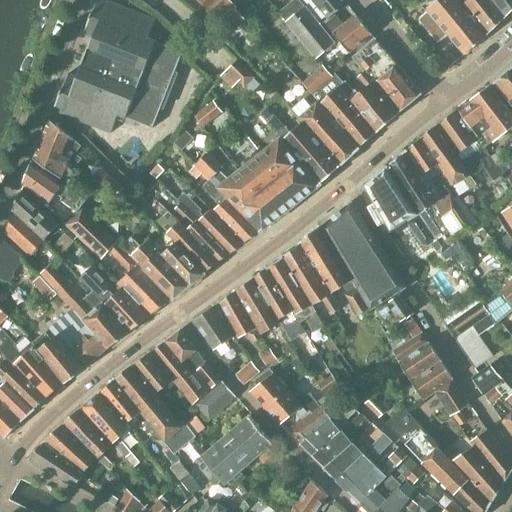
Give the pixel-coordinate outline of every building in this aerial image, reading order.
[(68,78),(55,112),(78,120),(113,134),(120,117),(128,120),(128,119),(155,129),(185,53),(158,43),(159,42),(151,39),(157,21),(102,0),(99,0),(88,29),(85,36),(94,39),(79,78),(70,74),(70,75),(68,78)] [(200,0),(209,10),(219,0),(200,0)] [(233,33),(247,21),(237,10),(238,9),(230,0),(221,0),(207,15),(219,25),(223,22),(233,33)] [(312,0),(331,21),(334,18),(349,5),(344,0),(297,0),(300,3),(303,0),(312,0)] [(488,38),(459,2),(457,0),(440,0),(429,10),(431,13),(422,20),(438,39),(447,31),(452,37),(433,55),(449,73),(488,38)] [(493,0),(462,0),(459,2),(488,38),(509,19),(493,0)] [(511,0),(493,0),(509,19),(511,15),(511,0)] [(349,5),(334,18),(341,26),(343,28),(358,16),(349,5)] [(308,7),(288,23),(318,61),(338,45),(308,7)] [(352,54),(374,36),(358,16),(343,28),(335,34),(352,54)] [(366,73),(374,83),(375,83),(377,84),(399,65),(377,40),(354,59),(366,72),(366,73)] [(257,78),(239,60),(222,78),(233,89),(239,83),(245,90),(257,78)] [(375,83),(374,83),(400,115),(401,115),(425,95),(424,94),(423,94),(399,65),(377,84),(375,83)] [(341,88),(345,85),(334,73),(330,76),(323,68),(305,84),(323,105),(322,105),(362,151),(363,150),(379,134),(341,88)] [(511,103),(511,70),(497,84),(511,103)] [(368,88),(374,83),(366,73),(359,78),(368,88)] [(374,83),(368,88),(361,95),(357,91),(356,92),(348,83),(345,85),(341,88),(379,134),(400,115),(374,83)] [(459,113),(480,141),(481,141),(486,149),(495,143),(499,149),(511,140),(511,138),(508,133),(511,130),(511,113),(492,86),(472,101),(473,102),(459,113)] [(304,123),(344,166),(362,151),(322,105),(319,102),(313,108),(305,100),(294,110),(301,118),(300,119),(304,123)] [(215,102),(196,117),(205,128),(224,113),(215,102)] [(282,138),(281,139),(324,185),(344,166),(304,123),(292,134),(268,107),(261,114),(282,138)] [(438,128),(458,156),(480,141),(459,113),(458,112),(438,128)] [(52,120),(44,141),(78,168),(83,160),(71,150),(75,140),(52,120)] [(455,187),(465,181),(473,178),(473,177),(458,156),(438,128),(437,127),(424,138),(441,165),(455,187)] [(186,131),(176,144),(184,151),(195,140),(186,131)] [(432,171),(441,165),(424,138),(409,150),(429,183),(437,178),(432,171)] [(221,172),(214,179),(212,182),(219,188),(264,232),(324,185),(281,139),(229,180),(221,172)] [(78,168),(44,141),(36,161),(64,180),(67,174),(72,177),(78,168)] [(474,229),(473,228),(480,223),(454,186),(448,190),(452,196),(444,200),(434,183),(431,185),(429,183),(409,150),(389,168),(420,216),(420,215),(438,242),(439,243),(445,239),(450,246),(457,241),(474,229)] [(214,179),(221,172),(226,168),(210,152),(197,167),(204,174),(212,182),(214,179)] [(501,152),(493,157),(500,168),(501,166),(508,161),(501,152)] [(493,180),(506,173),(501,166),(500,168),(493,157),(491,156),(482,162),(493,180)] [(511,182),(511,157),(508,161),(501,166),(506,173),(511,182)] [(81,212),(83,210),(84,208),(88,203),(65,185),(34,164),(25,186),(51,205),(59,194),(68,201),(67,202),(81,212)] [(161,183),(161,182),(169,174),(160,166),(152,174),(152,175),(161,183)] [(199,180),(204,174),(197,167),(190,174),(197,181),(199,180)] [(425,250),(433,245),(438,242),(420,215),(420,216),(389,168),(367,187),(377,205),(370,209),(381,227),(387,223),(393,232),(407,223),(425,250)] [(94,182),(100,187),(110,175),(104,169),(94,182)] [(118,198),(125,189),(111,175),(103,184),(118,198)] [(146,181),(141,186),(150,194),(161,183),(152,175),(146,181)] [(478,186),(473,178),(465,181),(471,190),(478,186)] [(90,199),(100,187),(94,182),(92,181),(82,194),(90,199)] [(264,232),(219,188),(212,182),(205,189),(222,206),(215,212),(213,210),(213,211),(246,245),(264,232)] [(126,189),(125,189),(118,198),(130,210),(138,202),(126,189)] [(43,241),(45,240),(58,224),(23,191),(15,212),(43,241)] [(182,205),(199,223),(200,223),(232,256),(246,245),(213,211),(206,217),(202,213),(204,211),(187,194),(179,201),(182,205)] [(373,312),(373,311),(377,309),(408,289),(353,203),(323,228),(354,282),(355,282),(359,289),(351,294),(347,296),(360,317),(371,310),(373,312)] [(181,222),(221,264),(232,256),(200,223),(199,223),(182,205),(177,210),(194,226),(189,231),(181,222)] [(511,226),(511,207),(503,214),(511,226)] [(112,277),(152,317),(174,300),(146,271),(120,244),(120,243),(84,208),(83,210),(81,212),(68,226),(103,261),(111,252),(132,273),(120,284),(113,276),(112,277)] [(43,241),(15,212),(7,233),(34,258),(48,243),(45,240),(43,241)] [(175,228),(169,234),(207,274),(221,264),(181,222),(180,222),(170,212),(164,217),(175,228)] [(301,245),(302,246),(333,295),(346,287),(354,282),(323,228),(322,227),(301,245)] [(176,300),(207,274),(169,234),(178,244),(165,255),(151,240),(134,256),(176,300)] [(508,258),(511,248),(511,238),(510,235),(497,245),(508,258)] [(464,252),(457,241),(450,246),(445,239),(439,243),(438,242),(433,245),(440,254),(443,255),(447,263),(457,256),(464,252)] [(0,279),(13,285),(18,272),(26,262),(3,242),(0,250),(0,279)] [(57,245),(54,249),(63,257),(66,253),(57,245)] [(314,307),(325,302),(333,316),(342,310),(333,295),(302,246),(285,259),(314,307)] [(270,270),(297,317),(301,325),(302,324),(308,320),(315,334),(314,334),(321,349),(332,343),(325,329),(326,328),(318,314),(318,313),(314,307),(285,259),(274,267),(270,270)] [(132,333),(94,293),(86,300),(54,264),(41,276),(42,277),(56,293),(56,292),(59,295),(73,310),(89,327),(88,327),(110,350),(132,333)] [(297,317),(270,270),(256,279),(281,322),(289,316),(292,321),(289,323),(299,339),(308,334),(302,324),(301,325),(297,317)] [(496,287),(501,292),(501,293),(503,295),(511,286),(511,276),(510,274),(496,287)] [(152,317),(112,277),(108,281),(120,293),(114,298),(95,276),(87,284),(93,290),(92,291),(94,293),(132,333),(152,317)] [(42,277),(35,283),(52,301),(59,295),(56,292),(56,293),(42,277)] [(239,292),(263,336),(282,324),(281,322),(256,279),(239,292)] [(355,282),(354,282),(346,287),(351,294),(359,289),(355,282)] [(511,286),(503,295),(511,304),(511,286)] [(265,339),(263,336),(239,292),(221,304),(241,340),(250,335),(255,345),(265,339)] [(457,340),(474,328),(490,317),(497,325),(511,313),(511,304),(503,295),(501,293),(501,292),(467,316),(467,315),(450,329),(457,339),(456,339),(457,340)] [(378,312),(377,309),(373,311),(372,313),(376,320),(380,317),(389,329),(400,322),(402,324),(415,315),(402,295),(378,312)] [(17,368),(49,400),(66,385),(67,384),(38,352),(32,345),(26,339),(18,346),(4,330),(1,334),(9,314),(0,305),(0,349),(15,366),(16,365),(18,367),(17,368)] [(211,346),(223,337),(232,330),(218,306),(194,322),(211,346)] [(61,341),(86,371),(110,350),(88,327),(89,327),(73,310),(49,331),(56,338),(57,337),(58,337),(61,341)] [(474,328),(481,337),(497,325),(490,317),(474,328)] [(415,339),(424,333),(415,319),(405,326),(415,339)] [(463,350),(481,337),(474,328),(457,340),(463,350)] [(193,375),(208,363),(199,352),(182,331),(168,342),(193,375)] [(86,371),(61,341),(58,337),(57,337),(56,338),(53,340),(47,333),(35,344),(40,350),(38,352),(67,384),(86,371)] [(424,333),(415,339),(394,352),(401,364),(431,343),(424,333)] [(481,337),(463,350),(470,360),(489,348),(481,337)] [(193,375),(168,342),(153,353),(177,380),(212,421),(238,398),(223,381),(208,363),(193,375)] [(431,343),(401,364),(414,383),(443,362),(431,343)] [(290,358),(297,354),(299,353),(294,344),(285,349),(290,358)] [(489,348),(470,360),(477,370),(495,357),(489,348)] [(259,359),(266,367),(277,360),(270,351),(259,359)] [(153,353),(134,366),(156,396),(177,380),(153,353)] [(297,354),(290,358),(298,371),(305,367),(297,354)] [(443,362),(414,383),(425,402),(437,394),(455,380),(443,362)] [(0,372),(7,380),(9,382),(37,410),(49,400),(17,368),(12,372),(3,363),(0,365),(0,372)] [(262,372),(261,371),(254,363),(238,376),(246,385),(262,372)] [(118,380),(143,413),(160,435),(166,442),(166,443),(176,455),(196,438),(186,425),(181,429),(156,396),(134,366),(118,380)] [(499,390),(511,403),(511,388),(492,366),(474,378),(488,400),(499,390)] [(267,410),(290,391),(272,370),(256,382),(260,387),(253,393),(267,410)] [(37,410),(9,382),(7,380),(0,372),(0,382),(4,387),(0,390),(0,397),(24,422),(37,410)] [(326,396),(341,386),(334,376),(320,386),(326,396)] [(360,387),(352,376),(345,381),(348,385),(344,388),(349,395),(354,392),(360,398),(368,392),(363,385),(360,387)] [(128,426),(129,425),(143,413),(118,380),(102,392),(100,393),(128,426)] [(455,380),(437,394),(452,418),(472,404),(455,380)] [(511,432),(511,403),(499,390),(488,400),(494,407),(498,403),(509,417),(504,422),(511,432)] [(314,415),(323,409),(312,394),(300,402),(290,391),(267,410),(281,426),(297,413),(302,419),(312,412),(314,415)] [(128,426),(100,393),(82,409),(115,447),(115,446),(127,460),(133,453),(124,442),(122,444),(119,441),(133,429),(129,425),(128,426)] [(24,422),(0,397),(0,432),(7,440),(24,422)] [(381,419),(390,412),(375,397),(366,405),(381,419)] [(352,419),(355,422),(363,415),(350,404),(341,414),(349,422),(352,419)] [(301,446),(337,418),(332,412),(335,411),(328,405),(323,409),(314,415),(289,434),(301,446)] [(462,430),(479,418),(473,408),(455,420),(462,430)] [(65,425),(98,460),(100,461),(115,447),(82,409),(65,425)] [(474,511),(489,511),(494,504),(455,461),(454,462),(440,448),(441,447),(434,440),(407,410),(388,425),(425,464),(474,511)] [(368,419),(363,415),(355,422),(354,423),(359,428),(368,419)] [(186,425),(196,438),(207,429),(206,427),(197,416),(186,425)] [(246,502),(257,492),(258,490),(248,479),(247,479),(242,472),(274,443),(252,418),(204,458),(227,486),(229,483),(237,492),(244,501),(245,502),(246,501),(246,502)] [(337,418),(301,446),(314,458),(346,429),(337,418)] [(366,432),(378,442),(378,443),(387,435),(374,424),(366,432)] [(47,443),(86,475),(86,474),(98,460),(65,425),(47,443)] [(346,429),(314,458),(325,470),(326,469),(350,448),(354,443),(344,431),(347,430),(346,429)] [(473,443),(505,486),(511,475),(511,460),(489,431),(472,443),(473,443)] [(378,442),(368,452),(369,452),(338,481),(350,493),(374,470),(377,466),(369,459),(371,457),(375,454),(378,452),(382,456),(394,443),(387,435),(378,443),(378,442)] [(77,488),(86,475),(47,443),(46,444),(31,462),(77,488)] [(350,448),(326,469),(338,481),(369,452),(368,452),(364,448),(361,451),(354,443),(350,448)] [(473,443),(472,443),(475,447),(455,461),(494,504),(505,486),(473,443)] [(385,481),(391,475),(410,457),(401,448),(391,458),(393,461),(389,465),(390,467),(381,477),(374,470),(350,493),(362,505),(385,481)] [(385,481),(362,505),(369,511),(379,511),(400,489),(403,486),(407,480),(408,480),(419,466),(412,459),(400,472),(403,475),(398,481),(391,475),(385,481)] [(183,482),(191,475),(181,462),(172,470),(183,482)] [(419,466),(408,480),(415,487),(427,474),(419,466)] [(191,475),(183,482),(194,496),(203,489),(191,475)] [(319,511),(330,496),(313,482),(295,508),(292,511),(319,511)] [(109,504),(113,496),(103,488),(98,498),(109,504)] [(401,511),(413,499),(412,499),(412,500),(400,489),(379,511),(401,511)] [(126,511),(133,511),(140,500),(129,491),(120,509),(126,511)] [(247,511),(251,507),(246,502),(246,501),(245,502),(244,501),(237,492),(233,496),(240,505),(247,511)] [(257,492),(246,502),(251,508),(256,503),(263,511),(265,511),(270,507),(257,492)] [(177,511),(182,508),(169,494),(161,500),(171,511),(177,511)] [(213,511),(218,505),(211,499),(203,511),(194,506),(191,511),(213,511)] [(415,511),(421,506),(413,499),(401,511),(415,511)] [(421,506),(427,511),(466,511),(455,501),(447,511),(439,504),(436,506),(427,499),(421,506)] [(140,500),(133,511),(168,511),(160,502),(151,511),(140,500)] [(213,511),(227,511),(228,511),(231,507),(222,501),(220,505),(219,504),(218,505),(213,511)]
